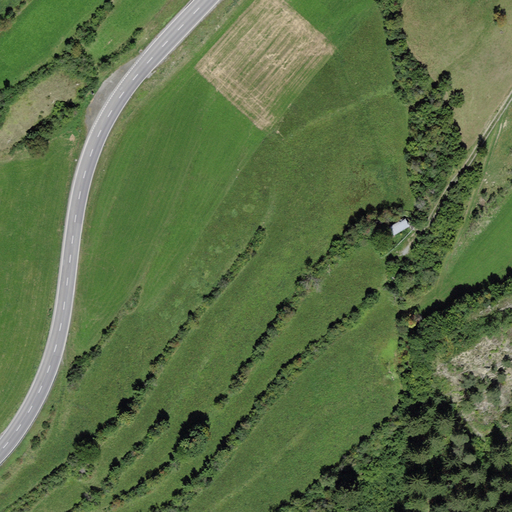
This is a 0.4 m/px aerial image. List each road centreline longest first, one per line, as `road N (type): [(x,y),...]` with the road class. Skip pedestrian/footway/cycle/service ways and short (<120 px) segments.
road 1 (primary): [(206,0),(147,62),(95,142),(79,188),(54,358),(28,415),(0,450)]
road 2 (track): [(511,82),(392,251)]
